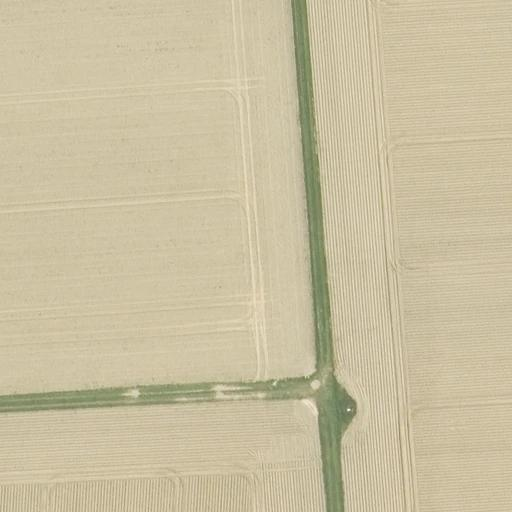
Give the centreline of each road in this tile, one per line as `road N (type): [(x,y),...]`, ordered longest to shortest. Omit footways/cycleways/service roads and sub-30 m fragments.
road 1 (track): [(338,511),(294,0)]
road 2 (track): [(323,389),(0,406)]
